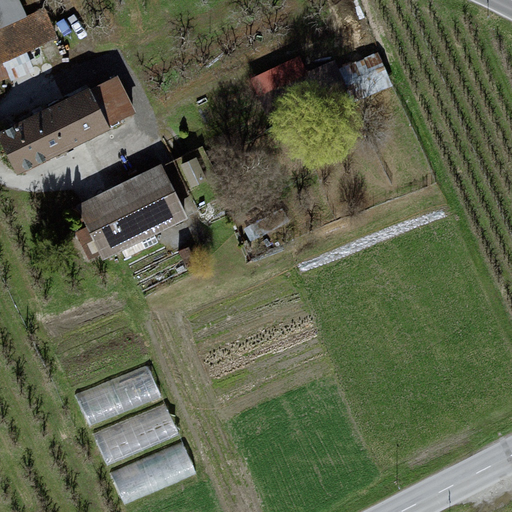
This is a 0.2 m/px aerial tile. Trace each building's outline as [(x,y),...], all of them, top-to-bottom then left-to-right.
[(0,0),(0,24),(25,14),(18,0),(0,0)] [(56,37),(43,7),(25,14),(0,24),(0,60),(23,52),(56,37)] [(377,50),(338,68),(345,84),(351,98),(391,80),(377,50)] [(23,52),(0,60),(0,79),(29,68),(23,52)] [(297,53),(250,75),(262,101),(309,79),(306,72),(297,53)] [(338,68),(334,59),(306,72),(309,79),(317,97),(345,84),(338,68)] [(0,137),(15,168),(130,110),(113,76),(0,132),(0,137)] [(198,151),(178,159),(188,184),(208,176),(198,151)] [(185,216),(160,163),(79,200),(104,253),(185,216)] [(255,221),(244,225),(251,245),(262,241),(255,221)] [(131,274),(141,291),(189,263),(180,246),(131,274)] [(158,395),(146,364),(74,392),(86,423),(158,395)] [(176,434),(164,403),(91,431),(103,462),(176,434)] [(192,472),(180,441),(108,469),(120,500),(192,472)]
